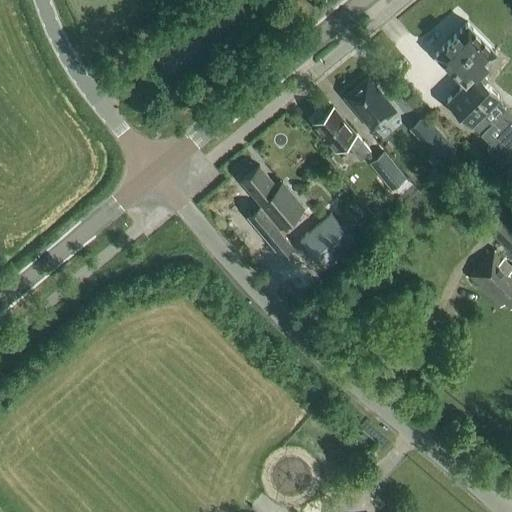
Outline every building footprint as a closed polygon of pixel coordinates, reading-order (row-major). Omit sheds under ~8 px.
[(502,164),(505,161),(511,153),(511,110),(483,81),(487,78),(483,74),(487,69),(483,66),(497,53),(467,23),(435,55),(464,83),(447,101),(491,145),(487,149),(502,164)] [(395,110),(370,81),(371,80),(365,79),(365,80),(355,88),(352,88),(347,93),(347,95),(345,97),(372,129),(395,110)] [(425,117),(412,102),(401,111),(414,127),(425,117)] [(354,133),(333,107),(325,113),(324,112),(313,121),(314,122),(313,124),(335,150),(344,142),(359,160),(370,151),(355,133),(354,133)] [(390,190),(406,177),(384,150),(368,163),(390,190)] [(276,187),(259,166),(241,180),(261,205),(248,216),(281,256),(292,246),(278,229),(303,207),(282,182),(276,187)] [(507,250),(511,245),(511,220),(498,207),(481,224),(507,250)] [(323,267),(354,242),(330,214),(300,240),(323,267)] [(511,304),(511,278),(507,274),(511,269),(511,267),(495,250),(469,275),(481,288),(482,287),(500,306),(505,301),(510,306),(511,304)]
